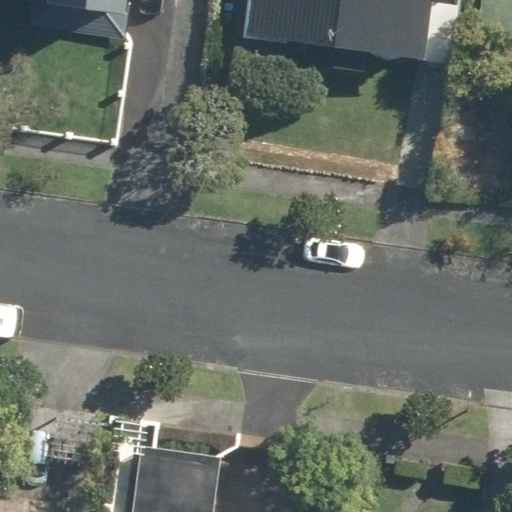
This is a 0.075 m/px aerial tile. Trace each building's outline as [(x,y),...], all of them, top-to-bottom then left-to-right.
[(77,0),(76,22),(151,26),(152,0),(77,0)] [(275,0),(271,31),(447,53),(454,0),(275,0)] [(511,0),(491,0),(489,28),(511,30),(511,0)] [(214,511),(219,463),(139,455),(133,511),(214,511)] [(0,511),(82,511),(83,509),(0,498),(0,511)]
